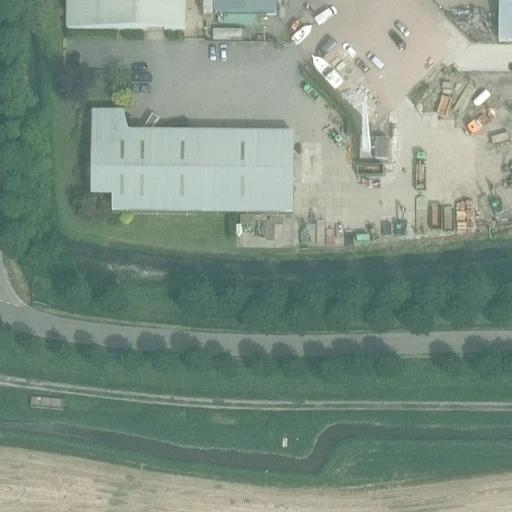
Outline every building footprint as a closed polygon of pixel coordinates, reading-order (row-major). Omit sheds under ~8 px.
[(68,0),(68,31),(184,32),(184,0),(68,0)] [(215,0),(215,15),(276,16),(275,0),(215,0)] [(511,0),(498,0),(498,42),(511,42),(511,0)] [(112,214),(293,216),(294,135),(120,133),(120,128),(122,127),(122,113),(93,113),(92,167),(90,167),(88,174),(90,181),(92,181),(92,194),(112,195),(112,214)] [(387,161),(388,141),(376,140),(375,160),(387,161)]
